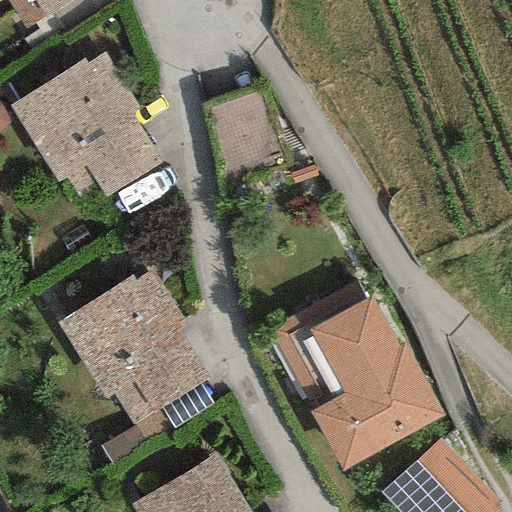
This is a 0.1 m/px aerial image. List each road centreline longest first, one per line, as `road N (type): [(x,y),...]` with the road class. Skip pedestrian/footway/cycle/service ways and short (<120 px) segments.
road 1 (residential): [(191,2),(182,102),(216,304),(264,431),(320,511)]
road 2 (residential): [(191,2),(269,69),(417,293),(511,381)]
